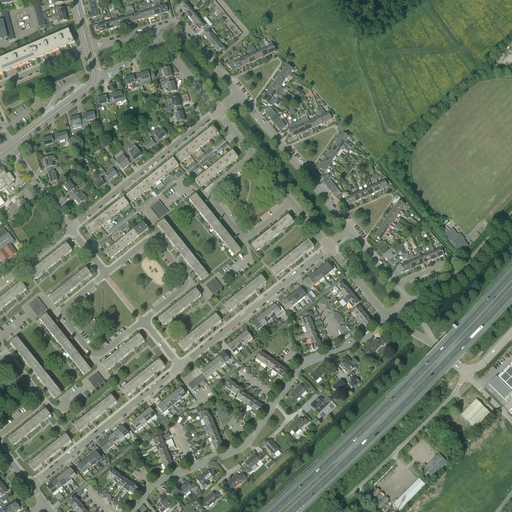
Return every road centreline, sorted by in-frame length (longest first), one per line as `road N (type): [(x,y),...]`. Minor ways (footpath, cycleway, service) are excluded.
road 1 (motorway): [(511,274),(273,511)]
road 2 (motorway): [(290,511),(511,292)]
road 3 (residential): [(30,487),(180,366)]
road 4 (residential): [(180,366),(330,248)]
road 5 (residential): [(104,272),(56,310),(58,318),(93,357),(141,320)]
road 6 (residential): [(141,320),(185,284),(185,274),(151,236),(104,272)]
road 7 (residential): [(351,230),(239,95)]
road 8 (unclassified): [(348,497),(465,375)]
road 9 (residential): [(291,203),(239,234),(209,194),(252,155)]
road 10 (residential): [(72,228),(201,123)]
road 11 (residential): [(239,95),(185,27),(151,30)]
